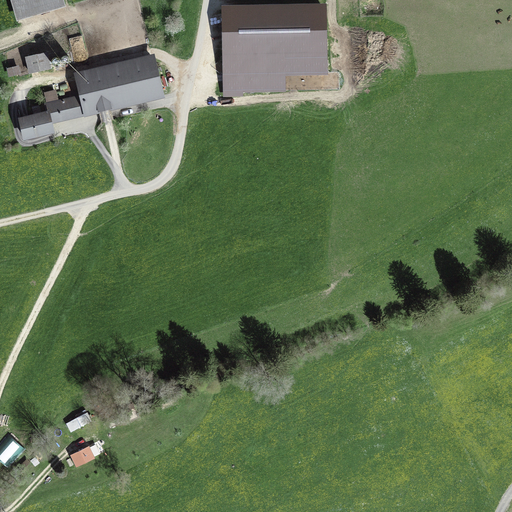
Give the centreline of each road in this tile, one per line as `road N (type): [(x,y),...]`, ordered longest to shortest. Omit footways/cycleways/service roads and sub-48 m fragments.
road 1 (track): [(78,204),(147,187),(170,170),(206,0)]
road 2 (track): [(0,42),(76,14),(193,72)]
road 3 (track): [(0,386),(78,224),(78,204)]
